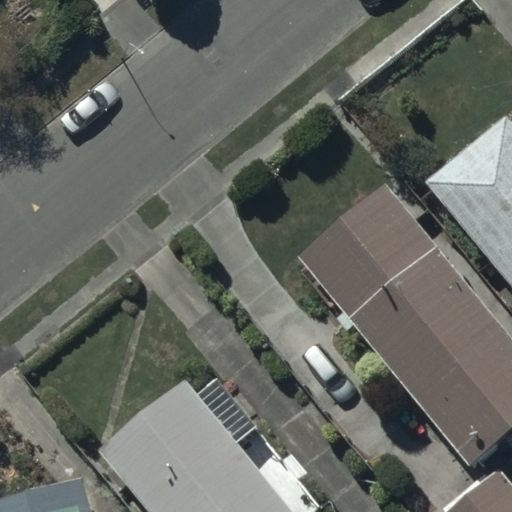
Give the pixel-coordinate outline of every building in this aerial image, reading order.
[(511,124),(509,121),(429,188),(511,287),(511,124)] [(511,334),(395,190),(304,264),(477,478),(511,449),(511,334)] [(204,403),(191,387),(104,458),(147,511),(294,511),(244,451),(263,435),(224,386),(204,403)] [(511,511),(511,485),(506,478),(464,511),(511,511)] [(98,511),(91,484),(0,507),(0,511),(98,511)]
